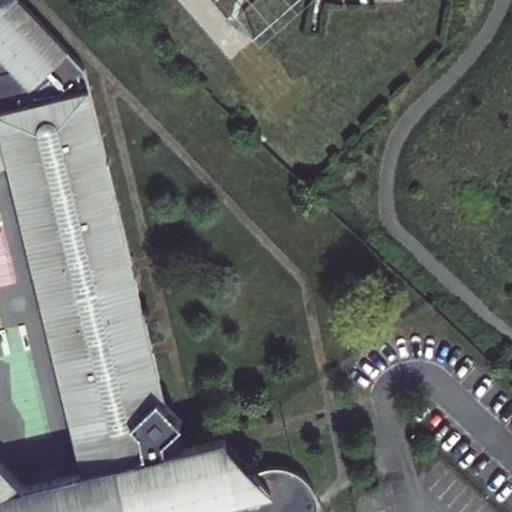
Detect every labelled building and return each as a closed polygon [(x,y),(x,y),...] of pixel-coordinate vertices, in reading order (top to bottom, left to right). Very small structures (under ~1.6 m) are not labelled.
[(0,511),(115,511),(112,496),(142,489),(138,467),(171,459),(170,451),(175,450),(171,429),(176,425),(180,420),(166,407),(125,242),(82,69),(15,0),(0,0),(0,60),(9,70),(0,72),(0,145),(1,152),(5,167),(41,314),(79,470),(81,477),(27,490),(21,484),(0,462),(0,461),(0,511)] [(0,60),(0,72),(9,70),(0,60)] [(171,459),(177,457),(189,506),(233,496),(235,491),(237,487),(238,486),(241,481),(245,477),(249,473),(254,470),(258,469),(224,434),(181,445),(176,425),(171,429),(175,450),(170,451),(171,459)] [(190,511),(189,506),(177,457),(171,459),(138,467),(142,489),(112,496),(115,511),(190,511)] [(235,491),(233,496),(232,502),(232,508),(232,511),(303,511),(315,501),(314,495),(312,490),(310,485),(306,480),(302,476),(297,473),(293,470),(288,468),(282,466),(276,465),(271,465),(265,466),(259,468),(258,469),(254,470),(249,473),(245,477),(241,481),(238,486),(237,487),(235,491)] [(79,470),(21,484),(27,490),(81,477),(79,470)] [(315,501),(303,511),(315,511),(316,511),(316,505),(315,501)]
